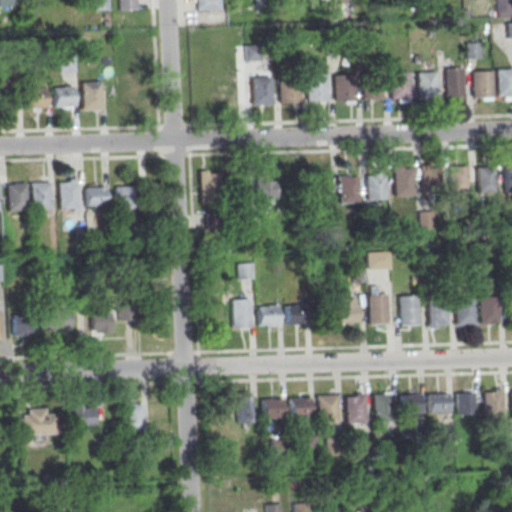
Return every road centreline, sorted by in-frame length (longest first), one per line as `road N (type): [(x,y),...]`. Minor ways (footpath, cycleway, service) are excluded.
road 1 (residential): [(166,0),(188,511)]
road 2 (residential): [(511,357),(0,373)]
road 3 (residential): [(511,130),(0,145)]
